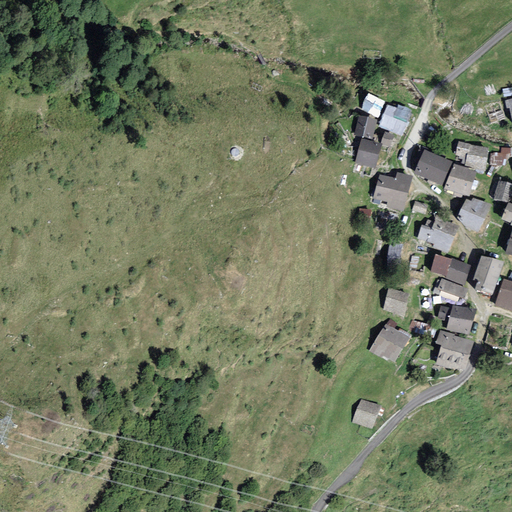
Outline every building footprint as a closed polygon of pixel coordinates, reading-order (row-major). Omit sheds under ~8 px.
[(386,101),(369,93),(361,108),(378,116),(386,101)] [(505,103),(487,108),(493,128),(511,123),(505,103)] [(409,112),(387,104),(379,126),(400,135),(409,112)] [(378,121),(360,116),(354,135),(363,137),(373,140),(378,121)] [(394,135),(385,132),(382,141),(390,145),(394,135)] [(373,140),(363,137),(357,162),(379,169),(384,145),(373,140)] [(490,149),(461,141),(454,159),(486,173),(490,161),(490,152),(490,149)] [(451,157),(421,144),(412,164),(419,167),(415,177),(445,190),(455,167),(448,164),(451,157)] [(501,152),(490,152),(490,161),(490,165),(503,167),(506,154),(511,154),(511,145),(500,145),(501,152)] [(478,177),(455,167),(445,190),(470,199),(478,177)] [(413,179),(398,175),(396,182),(381,176),(377,199),(405,210),(411,199),(413,179)] [(511,186),(493,180),(487,198),(504,204),(511,186)] [(492,207),(473,199),(471,203),(466,201),(456,222),(479,233),(492,207)] [(430,206),(416,202),(412,215),(426,219),(430,206)] [(511,206),(505,204),(500,218),(511,222),(511,206)] [(369,209),(357,208),(356,218),(368,219),(369,209)] [(397,213),(377,208),(372,228),(391,233),(397,213)] [(441,217),(435,215),(432,222),(423,219),(423,222),(417,220),(410,241),(426,246),(425,249),(446,256),(455,230),(438,224),(441,217)] [(402,247),(388,247),(388,270),(402,270),(402,247)] [(451,261),(436,256),(429,274),(438,276),(444,279),(451,261)] [(502,265),(481,258),(472,282),(478,284),(475,291),(490,297),(502,265)] [(469,267),(451,261),(444,279),(462,286),(469,267)] [(444,279),(438,276),(433,290),(466,302),(470,291),(462,287),(462,286),(444,279)] [(511,281),(503,279),(495,306),(511,311),(511,281)] [(412,298),(391,289),(383,310),(404,319),(412,298)] [(427,319),(416,315),(413,324),(434,331),(436,324),(447,327),(453,308),(439,302),(435,313),(430,311),(427,319)] [(479,310),(454,304),(453,308),(447,327),(447,331),(471,338),(479,310)] [(414,342),(390,326),(374,350),(398,366),(414,342)] [(471,342),(442,333),(437,348),(442,349),(437,364),(462,372),(471,342)] [(383,407),(361,399),(353,424),(375,431),(383,407)]
